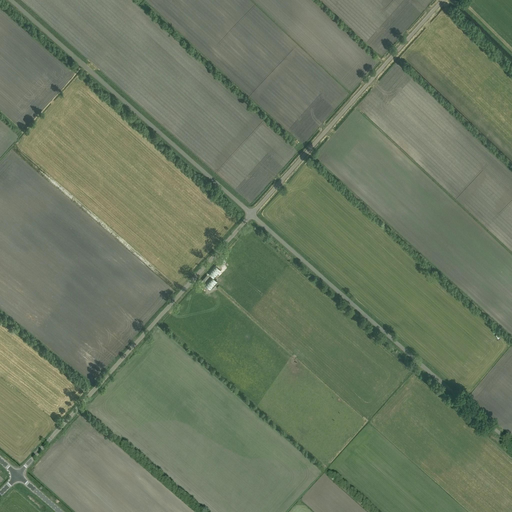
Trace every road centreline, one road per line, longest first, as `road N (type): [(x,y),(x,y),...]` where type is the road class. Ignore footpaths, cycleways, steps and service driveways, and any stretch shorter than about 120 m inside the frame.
road 1 (unclassified): [(19,475),(251,214)]
road 2 (unclassified): [(511,443),(251,214)]
road 3 (unclassified): [(251,214),(12,0)]
road 4 (unclassified): [(251,214),(443,0)]
